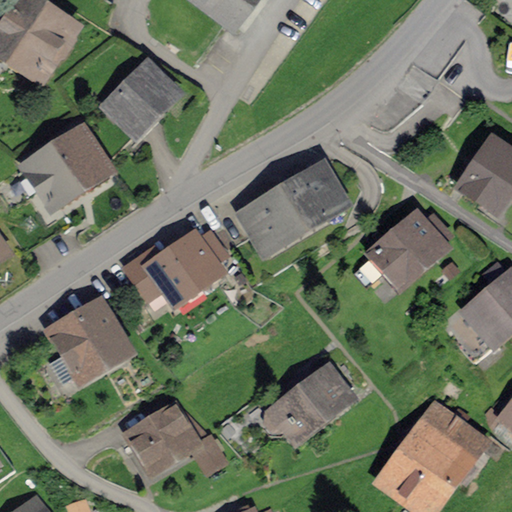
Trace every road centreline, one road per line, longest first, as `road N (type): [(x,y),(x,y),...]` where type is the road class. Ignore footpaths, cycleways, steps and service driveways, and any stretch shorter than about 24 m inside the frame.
road 1 (unclassified): [(445,0),(323,120),(177,198),(0,319)]
road 2 (residential): [(0,390),(48,446),(100,488),(152,511)]
